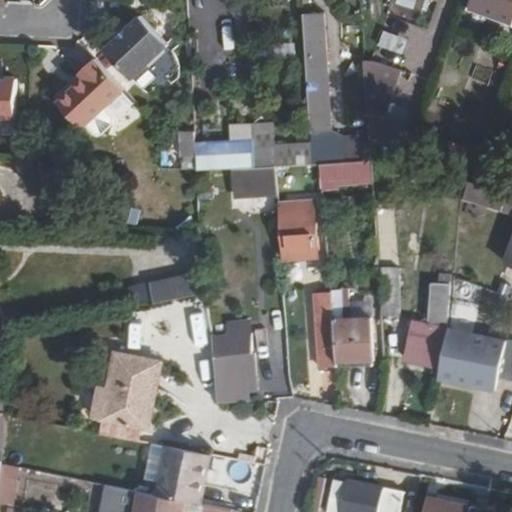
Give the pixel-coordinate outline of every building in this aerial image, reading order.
[(511,21),(511,0),(474,0),(472,6),(511,21)] [(173,49),(145,16),(106,50),(134,83),(173,49)] [(325,16),(305,16),(310,104),(330,104),(325,16)] [(386,30),(381,44),(406,52),(410,38),(386,30)] [(124,92),(96,59),(80,75),(84,80),(59,104),(83,131),(88,127),(96,136),(103,136),(113,126),(114,120),(105,110),(124,92)] [(0,94),(15,95),(16,70),(0,69),(0,94)] [(402,152),(411,127),(381,117),(393,82),(365,72),(369,139),(402,152)] [(15,95),(0,94),(0,121),(14,122),(15,95)] [(330,104),(310,104),(311,121),(312,131),(325,130),(332,129),(330,104)] [(366,163),(365,143),(326,145),(325,130),(312,131),(313,157),(313,167),(321,166),(366,163)] [(276,148),(255,149),(255,170),(275,169),(295,168),(294,158),(276,159),(276,148)] [(294,158),(295,168),(313,167),(313,157),(294,158)] [(368,179),(366,163),(321,166),(322,181),(368,179)] [(295,168),(275,169),(277,195),(290,193),(289,183),(301,183),(302,187),(322,186),(322,181),(321,166),(313,167),(295,168)] [(467,197),(503,210),(510,193),(474,179),(467,197)] [(282,206),(284,240),(318,238),(315,203),(282,206)] [(357,235),(358,263),(371,262),(369,235),(357,235)] [(136,305),(204,297),(201,275),(133,282),(136,305)] [(379,277),(380,311),(400,309),(398,276),(379,277)] [(446,367),(453,331),(451,331),(454,285),(436,284),(433,320),(438,321),(436,327),(418,322),(410,358),(446,367)] [(324,374),(338,372),(337,359),(334,319),(333,307),(319,309),(324,374)] [(334,319),(337,359),(372,355),(367,316),(334,319)] [(465,334),(453,331),(446,367),(443,380),(477,387),(480,375),(511,381),(511,344),(474,336),(476,324),(467,321),(465,334)] [(231,341),(213,342),(222,402),(245,401),(244,392),(242,361),(252,361),(255,360),(253,340),(250,341),(250,338),(250,326),(230,327),(231,341)] [(280,385),(293,384),(289,334),(277,335),(277,337),(280,385)] [(150,396),(156,396),(164,361),(122,352),(110,415),(145,422),(150,396)] [(242,361),(244,392),(255,391),(252,361),(242,361)] [(13,393),(0,392),(0,447),(5,448),(11,411),(13,393)] [(145,422),(151,423),(156,396),(150,396),(145,422)] [(192,499),(205,502),(215,452),(171,444),(161,493),(192,499)] [(2,473),(0,484),(0,498),(12,501),(18,476),(2,473)] [(330,511),(401,511),(406,492),(350,480),(349,482),(337,480),(330,511)] [(136,511),(137,488),(107,486),(106,511),(136,511)] [(145,489),(140,511),(188,511),(192,499),(161,493),(145,489)] [(492,511),(493,509),(433,496),(430,511),(492,511)]
